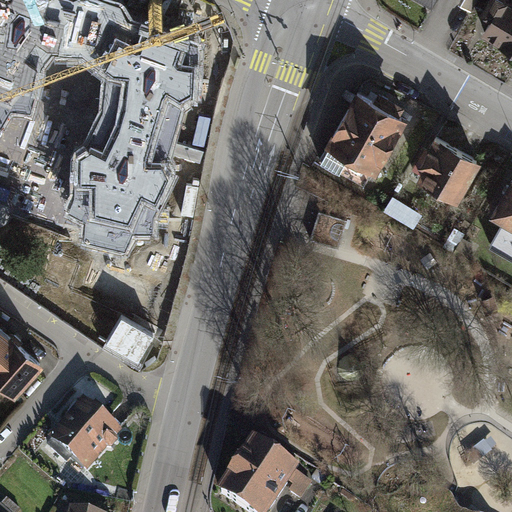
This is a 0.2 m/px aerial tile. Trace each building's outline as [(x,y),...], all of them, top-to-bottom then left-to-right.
[(0,0),(0,133),(4,135),(13,121),(34,123),(48,76),(58,65),(84,68),(113,3),(103,0),(77,0),(73,2),(67,0),(0,0)] [(461,0),(458,7),(470,13),(477,0),(461,0)] [(511,0),(487,0),(478,18),(487,23),(480,34),(511,52),(511,0)] [(129,10),(113,3),(84,68),(102,80),(102,114),(89,144),(76,153),(74,199),(69,215),(84,224),(82,245),(102,250),(125,256),(136,236),(154,234),(156,221),(178,178),(174,171),(171,164),(185,114),(192,109),(200,104),(206,46),(162,32),(135,22),(129,10)] [(405,114),(358,88),(319,158),(365,184),(405,114)] [(474,160),(435,137),(411,177),(451,200),(474,160)] [(511,181),(509,180),(488,217),(501,224),(487,248),(511,262),(511,181)] [(348,218),(320,209),(312,235),(340,243),(348,218)] [(0,388),(11,398),(40,366),(7,336),(4,339),(0,335),(0,388)] [(85,472),(117,435),(80,402),(47,438),(85,472)] [(272,511),(300,472),(253,440),(216,493),(242,511),(272,511)] [(381,502),(394,511),(457,511),(452,507),(449,498),(444,493),(433,490),(421,488),(400,490),(387,495),(381,502)]
